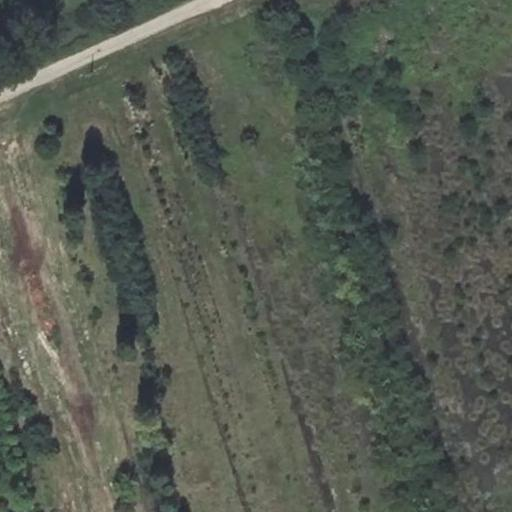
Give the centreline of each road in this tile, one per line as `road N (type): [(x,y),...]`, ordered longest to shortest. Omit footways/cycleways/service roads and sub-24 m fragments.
road 1 (track): [(84,511),(0,233)]
road 2 (unclassified): [(0,94),(222,0)]
